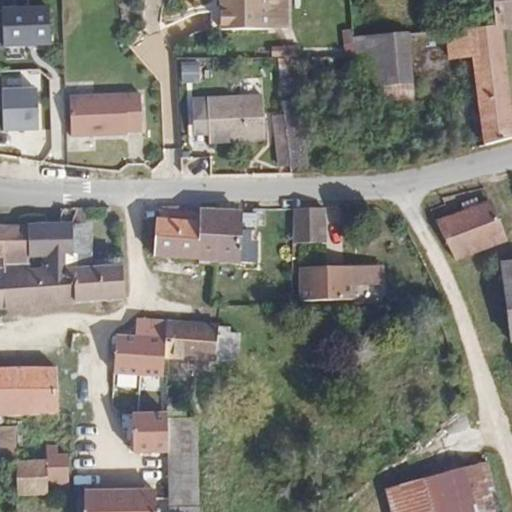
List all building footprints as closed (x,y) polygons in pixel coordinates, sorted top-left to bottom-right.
[(273,0),(227,0),(229,29),(274,30),(273,0)] [(511,20),(511,0),(502,0),(506,21),(511,20)] [(54,7),(4,10),(7,51),(57,48),(54,7)] [(488,136),(511,130),(511,65),(506,21),(453,26),(456,43),(476,42),(488,135),(488,136)] [(419,30),(390,33),(397,83),(424,80),(419,30)] [(390,33),(361,36),(363,56),(366,86),(392,83),(397,83),(390,33)] [(3,130),(41,129),(40,70),(2,70),(3,130)] [(424,80),(397,83),(401,107),(425,104),(424,80)] [(397,83),(392,83),(396,107),(401,107),(397,83)] [(143,92),(71,92),(71,135),(143,135),(143,92)] [(212,103),(214,145),(269,143),(267,101),(212,103)] [(196,145),(214,145),(212,103),(195,103),(196,145)] [(307,109),(293,110),(295,146),(296,165),(296,167),(311,166),(307,109)] [(296,165),(295,146),(284,147),(285,166),(296,165)] [(471,209),(486,207),(485,197),(470,199),(471,209)] [(441,213),(454,251),(505,245),(498,206),(486,207),(471,209),(441,213)] [(270,222),(270,207),(260,208),(261,223),(270,222)] [(12,253),(13,266),(16,300),(102,293),(130,291),(130,251),(96,252),(97,260),(83,260),(80,216),(87,216),(87,208),(68,208),(69,219),(10,224),(12,253)] [(163,260),(206,261),(205,213),(205,209),(168,208),(168,219),(163,220),(163,260)] [(261,223),(260,208),(249,209),(249,213),(249,229),(261,229),(261,223)] [(324,209),(294,210),(296,247),(325,245),(324,209)] [(206,261),(224,261),(261,261),(261,229),(249,229),(249,213),(205,213),(206,261)] [(97,260),(96,252),(94,215),(87,216),(80,216),(83,260),(97,260)] [(12,253),(10,224),(0,224),(0,253),(1,253),(12,253)] [(13,266),(12,253),(1,253),(1,267),(13,266)] [(386,275),(386,257),(335,258),(335,261),(312,261),(313,292),(358,291),(358,276),(386,275)] [(0,301),(16,300),(13,266),(1,267),(0,266),(0,301)] [(358,301),(385,302),(386,287),(359,286),(358,301)] [(134,352),(171,354),(174,317),(144,314),(143,325),(136,325),(136,327),(134,352)] [(174,317),(171,354),(246,361),(248,331),(239,331),(239,327),(224,326),(224,321),(174,317)] [(23,408),(67,406),(65,362),(5,365),(7,408),(8,421),(9,421),(23,421),(23,408)] [(182,411),(166,409),(169,511),(197,511),(195,424),(182,423),(182,411)] [(9,456),(24,456),(23,421),(9,421),(9,456)] [(54,455),(54,488),(76,488),(75,449),(68,449),(68,439),(53,439),(54,455)] [(24,456),(25,489),(54,488),(54,455),(24,456)] [(496,511),(484,465),(383,491),(388,511),(496,511)] [(166,511),(166,492),(99,493),(99,511),(166,511)]
